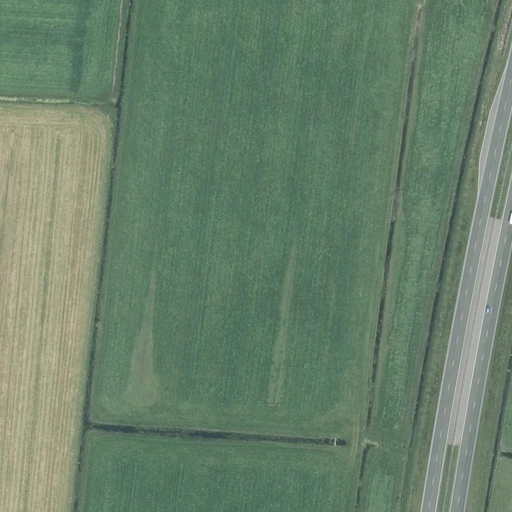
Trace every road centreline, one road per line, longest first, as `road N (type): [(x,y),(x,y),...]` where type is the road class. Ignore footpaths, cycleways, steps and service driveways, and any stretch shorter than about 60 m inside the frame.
road 1 (trunk): [(511,73),(427,511)]
road 2 (trunk): [(456,511),(511,206)]
